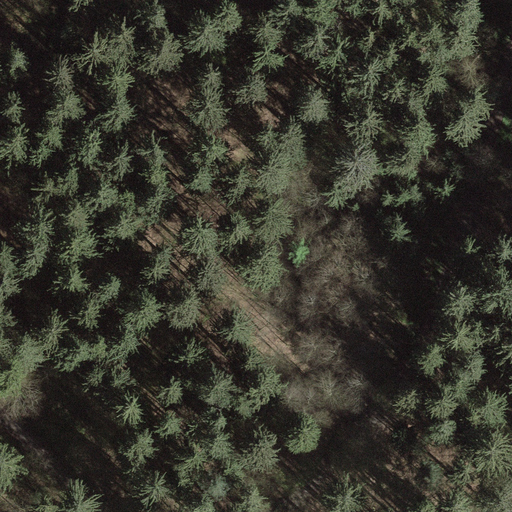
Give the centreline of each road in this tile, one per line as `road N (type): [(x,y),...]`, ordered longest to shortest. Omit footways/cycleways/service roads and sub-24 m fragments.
road 1 (track): [(511,46),(428,325),(406,371),(278,511)]
road 2 (track): [(0,412),(35,443),(85,511)]
